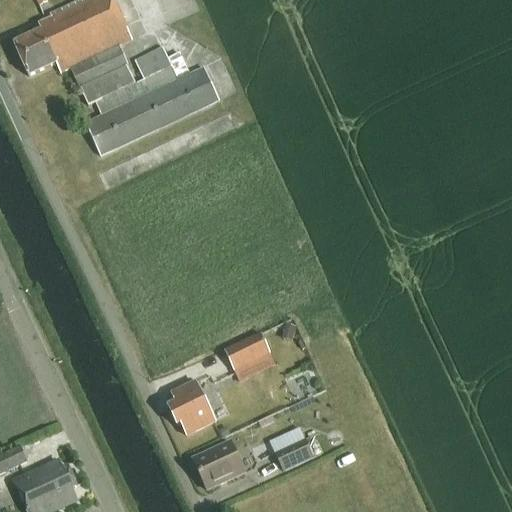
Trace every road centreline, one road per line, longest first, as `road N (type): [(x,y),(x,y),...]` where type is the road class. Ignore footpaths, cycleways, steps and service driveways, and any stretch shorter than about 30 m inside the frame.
road 1 (residential): [(198,511),(0,85)]
road 2 (tertiary): [(113,511),(0,265)]
